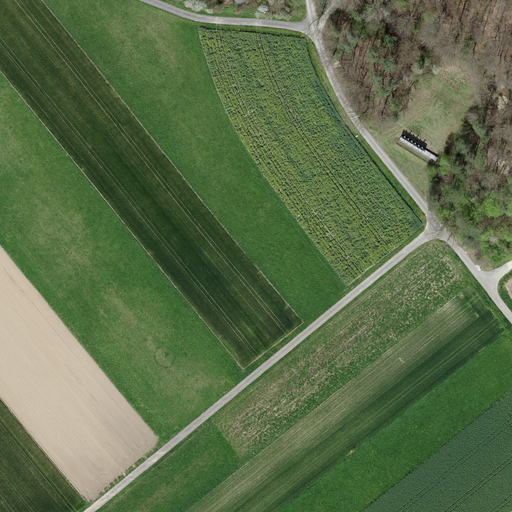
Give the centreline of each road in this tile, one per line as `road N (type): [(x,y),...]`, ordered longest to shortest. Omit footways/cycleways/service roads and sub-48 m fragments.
road 1 (track): [(435,224),(86,511)]
road 2 (track): [(511,316),(344,105),(311,30)]
road 3 (track): [(147,0),(195,17),(311,30)]
